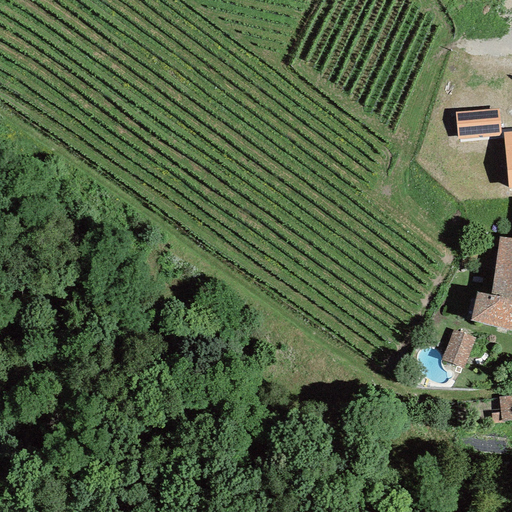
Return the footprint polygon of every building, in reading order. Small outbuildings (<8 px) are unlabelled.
[(455,113),(457,139),(499,136),(497,109),(455,113)] [(511,238),(499,237),(490,295),(477,293),(470,320),(511,330),(511,238)] [(475,338),(453,330),(441,360),(462,369),(475,338)] [(511,395),(499,397),(500,412),(501,422),(511,420),(511,395)] [(501,423),(501,422),(500,412),(491,413),(492,424),(501,423)]
